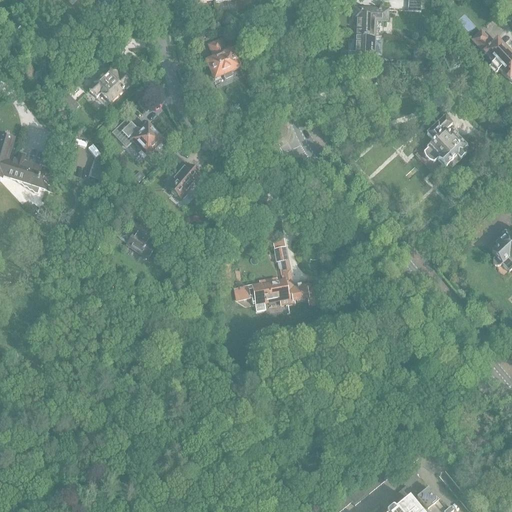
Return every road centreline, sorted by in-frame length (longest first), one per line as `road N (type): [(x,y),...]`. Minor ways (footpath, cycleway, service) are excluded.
road 1 (residential): [(152,0),(169,85),(194,128),(226,149),(264,158),(306,142)]
road 2 (tertiary): [(306,142),(409,269)]
road 3 (tertiary): [(286,0),(284,70),(306,142)]
road 4 (tertiary): [(409,269),(500,376)]
road 5 (residential): [(409,269),(511,173)]
